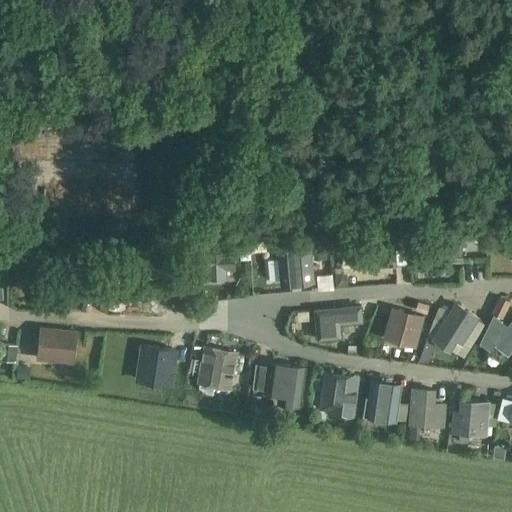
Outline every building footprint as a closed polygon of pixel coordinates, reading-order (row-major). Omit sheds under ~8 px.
[(360,243),(352,243),(352,269),(396,268),(396,241),(393,241),(392,234),(383,235),(383,241),(360,242),(360,243)] [(313,238),(315,257),(326,256),(325,237),(313,238)] [(452,238),(422,238),(422,261),(441,261),(463,260),(463,250),(464,238),(452,238)] [(312,281),(309,241),(280,244),(283,284),(312,281)] [(183,253),(184,269),(195,269),(197,269),(205,268),(205,275),(227,274),(227,270),(234,270),(233,252),(209,252),(209,249),(208,245),(185,247),(185,251),(184,251),(184,253),(183,253)] [(156,286),(154,256),(114,259),(116,289),(156,286)] [(56,273),(55,263),(38,264),(19,265),(19,274),(19,289),(39,289),(39,299),(57,299),(57,290),(67,290),(66,273),(56,273)] [(337,285),(348,284),(347,278),(342,274),(336,275),(337,285)] [(503,318),(511,301),(500,296),(492,313),(503,318)] [(456,302),(432,340),(451,352),(458,341),(463,345),(481,317),(456,302)] [(428,307),(418,304),(416,312),(426,314),(428,307)] [(363,305),(317,310),(320,339),(343,337),(341,323),(364,321),(363,305)] [(397,307),(393,305),(384,337),(416,346),(425,315),(397,307)] [(511,320),(494,344),(508,355),(511,350),(511,320)] [(40,327),(36,357),(70,361),(72,341),(79,342),(80,331),(40,327)] [(435,343),(426,339),(420,360),(428,363),(435,343)] [(206,346),(200,379),(230,385),(236,354),(221,352),(221,349),(206,346)] [(142,349),(138,378),(171,383),(174,366),(176,348),(163,347),(162,352),(142,349)] [(18,360),(17,370),(24,371),(25,361),(18,360)] [(268,366),(265,390),(265,391),(288,395),(287,403),(299,405),(299,403),(305,366),(269,361),(268,366)] [(324,392),(322,410),(331,411),(331,416),(354,418),(354,415),(355,415),(360,377),(337,374),(336,379),(326,378),(324,392)] [(398,412),(399,402),(402,384),(402,383),(398,382),(390,381),(380,379),(372,378),(369,397),(369,399),(366,399),(363,417),(396,421),(397,418),(398,412)] [(411,411),(410,424),(417,425),(444,427),(446,403),(437,402),(437,389),(412,387),(411,411)] [(253,395),(252,404),(261,405),(262,396),(253,395)] [(455,420),(454,433),(461,433),(461,434),(485,436),(487,407),(481,406),(481,401),(463,399),(462,412),(455,412),(455,420)] [(494,445),(492,457),(494,457),(504,459),(505,446),(494,445)]
